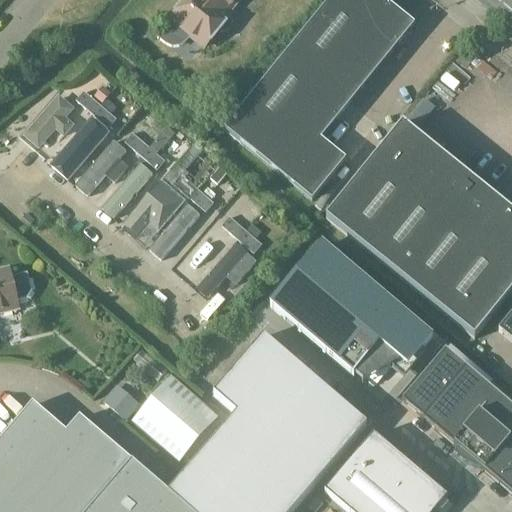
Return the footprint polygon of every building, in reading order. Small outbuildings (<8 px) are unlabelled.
[(185,45),(190,38),(204,49),(218,32),(222,34),(225,33),(229,31),(230,27),(230,24),(227,20),(229,18),(226,15),(238,0),(188,0),(171,22),(158,40),(165,46),(172,49),(180,48),(185,45)] [(331,0),(224,132),(312,204),(345,162),(321,142),(414,27),(388,6),(387,0),(331,0)] [(76,104),(92,118),(100,108),(84,94),(76,104)] [(76,104),(69,98),(27,147),(50,167),(92,118),(76,104)] [(100,108),(92,118),(108,132),(116,122),(100,108)] [(108,132),(92,118),(50,167),(74,188),(116,139),(108,132)] [(328,218),(474,341),(511,294),(511,215),(489,197),(489,189),(485,182),(479,177),(471,175),(464,176),(402,126),(328,218)] [(124,145),(141,159),(149,150),(133,136),(124,145)] [(124,145),(116,139),(74,188),(98,208),(140,160),(124,145)] [(165,164),(149,150),(141,159),(157,173),(165,164)] [(165,181),(140,160),(98,208),(123,229),(165,181)] [(217,187),(226,176),(219,170),(210,181),(217,187)] [(189,201),(197,192),(181,178),(173,187),(189,201)] [(189,201),(165,181),(123,229),(147,250),(189,201)] [(189,201),(205,215),(213,206),(197,192),(189,201)] [(213,222),(189,201),(147,250),(171,271),(213,222)] [(221,229),(237,243),(245,234),(229,220),(221,229)] [(221,229),(213,222),(171,271),(195,292),(237,243),(221,229)] [(262,248),(245,234),(237,243),(253,257),(262,248)] [(253,257),(237,243),(195,292),(218,311),(260,263),(253,257)] [(353,380),(355,378),(364,386),(399,366),(407,372),(422,354),(432,342),(321,248),(270,309),(353,380)] [(0,311),(17,307),(16,304),(28,301),(32,294),(28,275),(10,279),(9,273),(0,275),(0,311)] [(511,316),(498,333),(511,344),(511,316)] [(0,511),(293,511),(367,427),(264,339),(213,397),(235,417),(168,496),(79,420),(66,435),(32,406),(0,443),(0,511)] [(461,453),(504,402),(445,353),(402,403),(461,453)] [(180,465),(219,420),(170,378),(131,424),(180,465)] [(511,409),(504,402),(461,453),(456,458),(457,459),(462,464),(469,468),(476,471),(484,473),(511,496),(511,409)] [(324,495),(344,511),(437,511),(447,501),(373,437),(324,495)]
